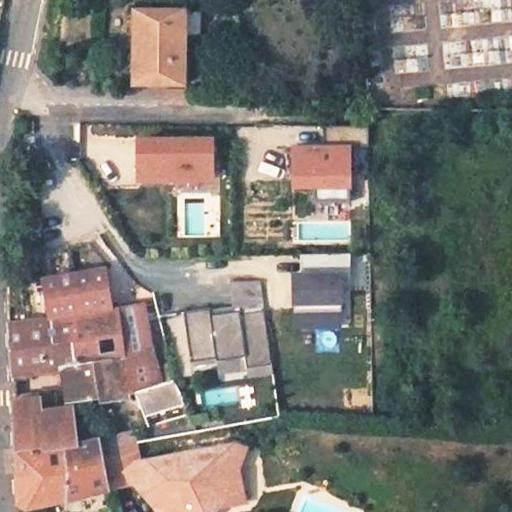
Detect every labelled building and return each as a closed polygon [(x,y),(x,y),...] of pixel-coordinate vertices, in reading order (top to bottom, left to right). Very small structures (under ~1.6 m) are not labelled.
[(187,5),(136,3),(133,77),(184,79),(187,5)] [(211,194),(211,218),(252,217),(251,177),(260,177),(258,131),(210,133),(211,147),(209,147),(210,186),(211,194)] [(291,196),(352,196),(352,144),(292,143),(291,196)] [(306,255),(307,269),(347,267),(346,253),(306,255)] [(99,269),(56,275),(62,315),(105,308),(99,269)] [(343,269),(293,270),(294,328),(344,327),(343,269)] [(173,380),(150,303),(135,306),(158,384),(173,380)] [(183,400),(173,380),(158,384),(135,306),(46,320),(29,323),(8,325),(11,374),(61,367),(66,401),(98,397),(98,401),(129,397),(139,407),(147,424),(185,417),(182,402),(183,400)] [(257,342),(224,348),(237,409),(270,403),(257,342)] [(12,397),(15,452),(40,443),(42,446),(74,440),(73,425),(73,417),(49,417),(39,420),(38,401),(25,399),(12,397)] [(232,445),(141,461),(137,442),(134,430),(96,437),(106,489),(115,488),(114,484),(127,474),(132,470),(145,483),(164,504),(160,508),(163,511),(207,511),(222,502),(237,501),(234,484),(241,483),(238,464),(244,450),(232,445)] [(26,506),(106,489),(96,437),(42,446),(40,443),(15,452),(17,502),(26,506)] [(140,488),(160,508),(164,504),(145,483),(140,488)] [(234,484),(237,501),(244,501),(244,500),(241,483),(234,484)]
